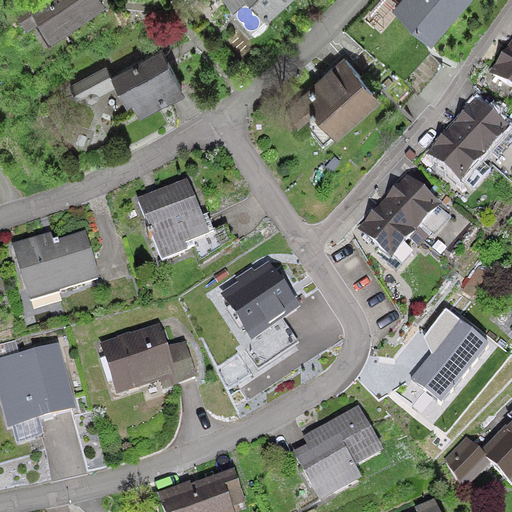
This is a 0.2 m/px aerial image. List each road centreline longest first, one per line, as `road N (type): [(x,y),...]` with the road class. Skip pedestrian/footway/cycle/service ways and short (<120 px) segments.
road 1 (residential): [(306,249),(356,327),(353,356),(325,388),(219,442),(79,491),(0,507)]
road 2 (residential): [(306,249),(432,114),(511,4)]
road 3 (residential): [(0,216),(219,122)]
road 4 (residential): [(350,0),(219,122)]
road 5 (residential): [(219,122),(306,249)]
